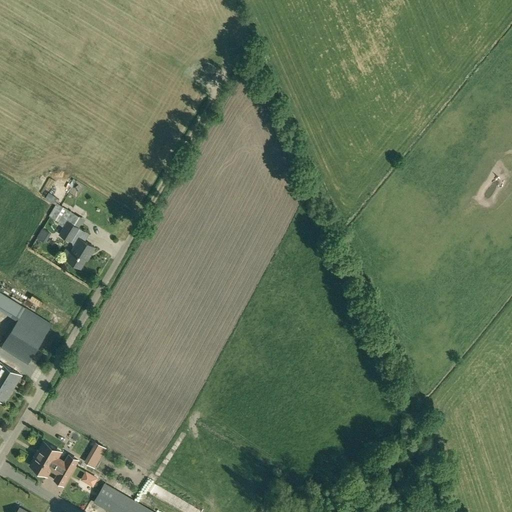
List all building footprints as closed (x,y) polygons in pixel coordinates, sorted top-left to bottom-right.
[(207,65),(203,72),(211,76),(215,69),(207,65)] [(73,176),(66,186),(71,189),(78,179),(73,176)] [(71,241),(79,227),(84,218),(59,202),(51,215),(66,224),(60,234),(71,241)] [(37,237),(44,241),(50,232),(48,231),(43,228),(39,235),(37,237)] [(85,262),(85,261),(89,254),(90,255),(95,247),(80,238),(71,252),(72,253),(68,259),(81,267),(82,265),(83,265),(85,262)] [(52,324),(25,307),(0,291),(0,307),(18,319),(1,346),(28,363),(52,324)] [(0,325),(0,328),(2,331),(9,324),(5,320),(0,325)] [(0,362),(0,399),(4,403),(21,375),(1,362),(0,362)] [(61,451),(44,442),(31,465),(47,474),(50,468),(58,473),(55,479),(63,484),(78,460),(69,455),(65,462),(57,457),(61,451)] [(104,448),(94,442),(87,454),(91,456),(87,463),(94,466),(104,448)] [(112,511),(154,511),(104,483),(94,501),(112,511)]
